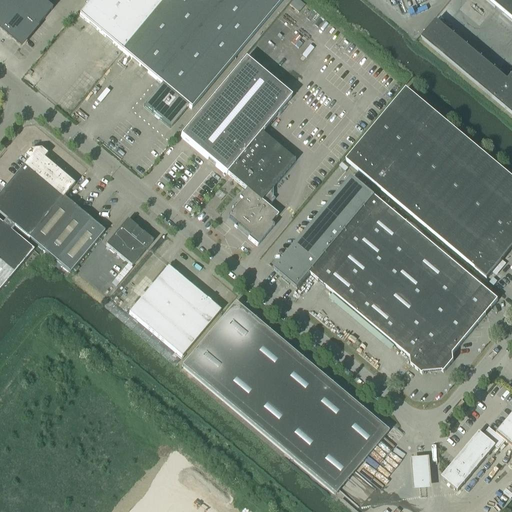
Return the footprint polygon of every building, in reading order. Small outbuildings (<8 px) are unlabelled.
[(46,4),(41,0),(0,0),(0,28),(21,46),(36,28),(37,28),(52,10),(46,4)] [(191,110),(283,0),(92,0),(79,16),(161,85),(143,107),(154,116),(153,117),(153,118),(157,121),(159,121),(159,120),(170,129),(188,108),(191,110)] [(511,0),(484,0),(511,23),(511,0)] [(295,162),(261,134),(291,98),(245,60),(180,137),(215,167),(224,174),(223,175),(225,177),(226,176),(227,175),(246,191),(239,199),(242,201),(228,218),(250,236),(248,239),(257,247),(273,227),(271,224),(278,216),(268,208),(275,199),(268,194),(295,162)] [(511,76),(492,99),(511,115),(511,76)] [(511,178),(457,132),(406,90),(346,161),(487,280),(502,261),(511,249),(511,178)] [(28,239),(63,198),(74,185),(44,160),(47,156),(41,150),(29,151),(24,158),(28,161),(0,194),(0,215),(6,221),(4,224),(19,237),(22,234),(28,239)] [(498,301),(375,197),(352,178),(274,271),(297,290),(310,275),(410,358),(410,365),(422,375),(424,374),(440,372),(442,372),(443,373),(453,362),(453,355),(498,301)] [(42,251),(77,209),(63,198),(28,239),(42,251)] [(56,262),(90,221),(77,209),(42,251),(56,262)] [(70,274),(104,233),(90,221),(56,262),(70,274)] [(131,268),(153,242),(142,233),(141,234),(137,230),(137,229),(127,221),(105,246),(131,268)] [(33,251),(18,238),(19,237),(4,224),(2,225),(0,223),(0,262),(14,274),(33,251)] [(0,291),(14,274),(0,262),(0,291)] [(220,312),(210,304),(167,268),(128,314),(181,359),(220,312)] [(388,433),(235,304),(181,367),(334,496),(388,433)] [(511,415),(497,433),(496,435),(489,429),(483,436),(479,433),(471,443),(471,445),(470,446),(468,446),(441,478),(458,492),(495,447),(498,450),(505,442),(511,447),(511,415)] [(419,485),(425,484),(424,464),(417,465),(419,485)]
